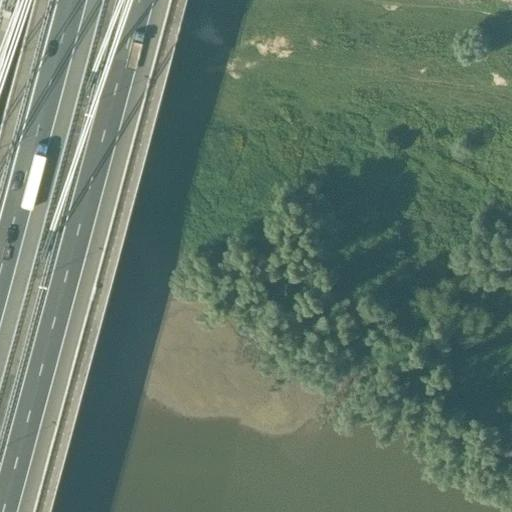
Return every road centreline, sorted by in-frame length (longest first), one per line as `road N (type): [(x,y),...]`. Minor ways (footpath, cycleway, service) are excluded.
road 1 (motorway): [(0,506),(134,0)]
road 2 (motorway): [(0,252),(66,0)]
